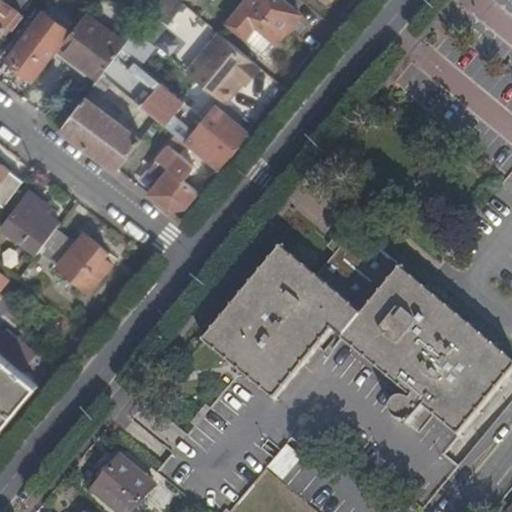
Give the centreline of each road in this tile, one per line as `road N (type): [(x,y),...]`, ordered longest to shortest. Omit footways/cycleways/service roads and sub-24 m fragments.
road 1 (residential): [(191,263),(409,0)]
road 2 (residential): [(0,491),(191,263)]
road 3 (residential): [(0,116),(191,263)]
